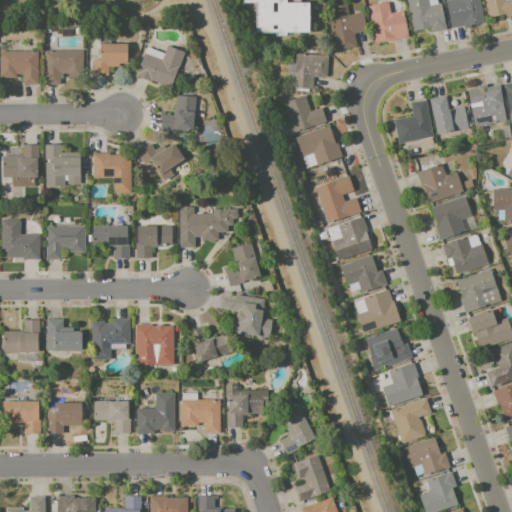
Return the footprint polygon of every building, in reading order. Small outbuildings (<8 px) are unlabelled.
[(286,0),(286,3),(308,3),(308,33),(286,33),(286,36),(276,36),(276,33),(256,33),(256,3),(243,3),(243,0),(286,0)] [(403,0),(433,0),(434,4),(437,3),(442,29),(427,32),(426,28),(409,31),(403,0)] [(448,28),(442,0),(476,0),(481,22),(466,25),(467,27),(461,28),(460,26),(448,28)] [(481,0),(511,0),(511,14),(504,16),(503,13),(485,17),(481,0)] [(375,44),(368,7),(388,3),(390,14),(402,12),(408,38),(375,44)] [(356,48),(334,52),(329,20),(335,19),(333,7),(346,5),(348,16),(363,13),(366,32),(354,35),(356,48)] [(107,76),(92,76),(92,60),(99,60),(99,44),(126,44),(126,62),(125,62),(125,63),(118,63),(118,67),(107,67),(107,76)] [(150,82),(134,76),(143,53),(144,53),(146,47),(163,54),(166,46),(183,53),(177,68),(169,88),(150,80),(150,82)] [(15,77),(0,77),(0,51),(37,51),(37,85),(22,85),(22,74),(15,74),(15,77)] [(59,84),(44,84),(44,51),(82,51),(82,77),(66,77),(66,74),(59,74),(59,84)] [(328,57),(326,77),(325,77),(325,79),(313,78),(312,91),(293,89),(294,78),(287,78),(288,65),(295,65),(296,54),(328,57)] [(475,128),(467,90),(477,88),(477,86),(486,85),(486,88),(499,85),(500,90),(503,104),(506,121),(482,126),(475,128)] [(176,95),(195,97),(193,112),(192,131),(175,130),(175,132),(159,130),(161,112),(164,112),(164,115),(172,116),(173,108),(175,108),(176,95)] [(321,109),(326,122),(293,133),(283,103),(305,96),(310,112),(321,108),(321,109)] [(429,99),(446,96),(448,110),(464,107),(468,129),(437,135),(433,116),(429,99)] [(410,103),(425,100),(432,138),(431,138),(433,144),(421,146),(419,140),(398,144),(397,137),(392,138),(389,123),(394,122),(394,120),(413,117),(410,103)] [(337,143),(342,157),(317,166),(316,165),(307,168),(304,157),(302,158),(295,138),(329,126),(335,143),(337,143)] [(136,153),(150,144),(154,150),(162,145),(165,148),(172,143),(183,159),(168,168),(172,175),(163,181),(159,175),(150,161),(144,165),(136,153)] [(2,177),(2,156),(22,156),(22,145),(38,145),(38,160),(36,160),(36,177),(33,177),(33,187),(11,187),(11,177),(2,177)] [(63,186),(44,186),(44,163),(52,163),(52,160),(44,160),(44,145),(60,145),(60,153),(79,153),(79,184),(66,184),(66,175),(63,175),(63,186)] [(92,153),(109,153),(109,155),(129,154),(130,193),(111,194),(111,178),(92,178),(92,153)] [(456,172),(462,192),(429,204),(423,186),(421,187),(416,173),(441,164),(445,176),(456,172)] [(355,198),(360,212),(327,224),(315,188),(348,176),(353,191),(342,195),(344,202),(355,198)] [(471,180),(474,185),(466,188),(464,183),(471,180)] [(511,223),(504,223),(504,221),(498,220),(498,211),(492,210),(493,189),(511,189),(511,223)] [(464,197),(471,216),(460,220),(464,232),(439,241),(434,226),(437,225),(431,208),(464,197)] [(194,248),(178,248),(178,207),(180,207),(180,206),(190,206),(190,207),(192,207),(192,214),(212,214),(212,210),(236,209),(236,218),(231,218),(231,225),(227,225),(227,232),(217,232),(217,240),(200,240),(200,237),(194,237),(194,248)] [(362,217),(368,232),(365,232),(371,249),(338,261),(326,230),(362,217)] [(0,219),(19,219),(19,235),(38,234),(38,260),(22,260),(22,258),(1,258),(0,219)] [(91,246),(91,225),(126,226),(126,244),(128,244),(128,259),(112,259),(112,246),(91,246)] [(61,260),(46,260),(45,226),(84,226),(84,252),(67,252),(67,249),(61,249),(61,260)] [(150,259),(135,259),(134,243),(136,243),(136,226),(171,226),(171,245),(165,245),(165,247),(150,247),(150,259)] [(511,233),(511,261),(503,237),(511,233)] [(481,244),(488,264),(457,275),(453,265),(449,267),(447,260),(446,260),(441,245),(466,237),(467,238),(475,236),(476,235),(480,245),(481,244)] [(228,283),(224,269),(235,266),(229,246),(249,241),(258,273),(241,278),(242,279),(228,283)] [(381,271),(386,285),(361,294),(357,282),(346,286),(339,267),(371,256),(377,272),(381,271)] [(490,269),(500,301),(465,314),(460,299),(462,298),(456,281),(490,269)] [(254,285),(265,282),(267,290),(256,293),(254,285)] [(388,291),(393,305),(391,305),(397,322),(362,333),(356,315),(367,311),(363,299),(388,290),(388,291)] [(233,294),(263,298),(261,319),(271,320),(268,341),(235,337),(236,332),(229,331),(233,294)] [(507,318),(511,334),(511,338),(479,349),(469,318),(491,311),(495,322),(507,318)] [(46,319),(62,319),(62,328),(72,328),(72,331),(79,331),(79,332),(80,332),(80,351),(53,351),(44,351),(45,334),(46,334),(46,319)] [(128,319),(128,344),(108,344),(108,359),(91,359),(91,321),(103,321),(103,323),(111,323),(111,319),(128,319)] [(23,320),(38,320),(38,335),(37,335),(37,352),(3,353),(2,331),(23,331),(23,320)] [(134,325),(151,324),(151,326),(155,326),(155,325),(163,325),(163,326),(172,326),(172,365),(134,365),(134,325)] [(227,334),(232,352),(216,356),(216,357),(197,362),(193,347),(190,348),(186,331),(204,326),(205,329),(203,329),(205,338),(213,336),(213,337),(227,334)] [(406,343),(411,358),(386,367),(382,355),(372,359),(365,339),(396,329),(402,345),(406,343)] [(491,350),(511,342),(511,380),(490,387),(486,373),(498,369),(491,350)] [(413,363),(418,377),(416,378),(422,395),(388,407),(382,388),(392,384),(388,372),(413,363)] [(511,419),(505,422),(499,405),(497,406),(492,391),(511,384),(511,419)] [(266,390),(267,408),(261,408),(261,413),(249,414),(249,415),(241,416),(241,427),(225,427),(225,412),(227,412),(227,397),(224,397),(224,385),(236,385),(236,391),(266,390)] [(152,434),(136,434),(136,408),(154,408),(154,393),(173,393),(173,432),(161,432),(161,430),(152,430),(152,434)] [(425,399),(430,413),(418,418),(419,420),(420,420),(425,435),(401,444),(390,411),(425,399)] [(197,426),(180,426),(180,400),(219,400),(219,434),(203,434),(203,423),(197,423),(197,426)] [(3,401),(37,401),(37,416),(39,416),(39,434),(22,434),(22,421),(3,421),(3,401)] [(93,420),(92,401),(108,401),(127,401),(127,417),(129,417),(129,433),(110,434),(110,431),(113,431),(113,422),(105,422),(105,420),(93,420)] [(62,434),(46,434),(46,407),(53,407),(53,403),(80,403),(80,425),(61,425),(62,434)] [(281,417),(298,409),(305,422),(314,440),(297,448),(298,449),(286,455),(279,441),(289,436),(285,429),(287,429),(281,417)] [(444,453),(449,468),(425,476),(421,465),(409,468),(403,449),(434,438),(440,455),(444,453)] [(297,480),(292,464),(300,462),(317,456),(329,492),(298,503),(293,489),(303,485),(301,479),(297,480)] [(437,511),(424,511),(419,496),(430,493),(426,481),(451,472),(456,487),(452,488),(457,505),(437,511)] [(5,511),(5,509),(21,509),(21,511),(28,511),(28,497),(43,497),(43,511),(5,511)] [(56,511),(56,497),(73,497),(73,499),(93,499),(93,511),(56,511)] [(103,511),(103,509),(123,509),(123,498),(139,497),(139,511),(103,511)] [(148,511),(148,497),(165,497),(165,498),(185,498),(185,511),(148,511)] [(197,511),(197,497),(215,497),(215,500),(213,500),(213,509),(220,509),(220,510),(232,510),(232,511),(197,511)] [(301,511),(300,509),(331,498),(335,511),(301,511)]
